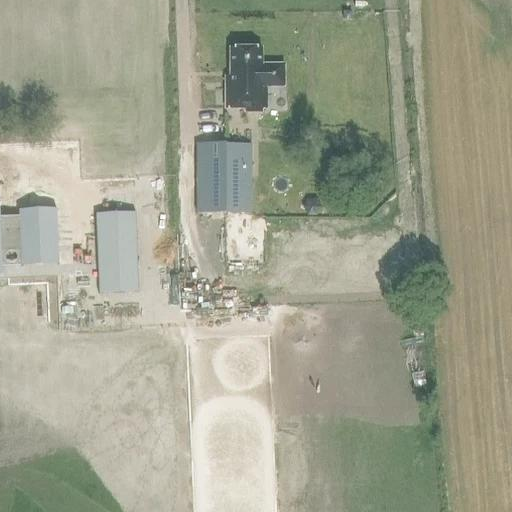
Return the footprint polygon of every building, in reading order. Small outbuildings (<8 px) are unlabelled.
[(225,78),(225,110),(266,110),(266,88),(284,88),(284,65),(261,65),(261,49),(229,49),(229,71),(231,71),(231,78),(225,78)] [(265,196),(296,194),(292,127),(262,129),(265,196)] [(256,174),(246,175),(243,143),(227,144),(227,143),(199,146),(205,214),(233,211),(233,210),(259,208),(256,174)] [(10,179),(10,209),(40,210),(41,155),(19,154),(19,162),(4,162),(4,178),(10,179)] [(0,275),(1,275),(0,250),(20,250),(20,267),(22,267),(22,261),(56,259),(57,266),(58,266),(56,210),(18,211),(18,217),(0,218),(0,275)] [(135,213),(95,215),(98,295),(138,293),(135,213)]
